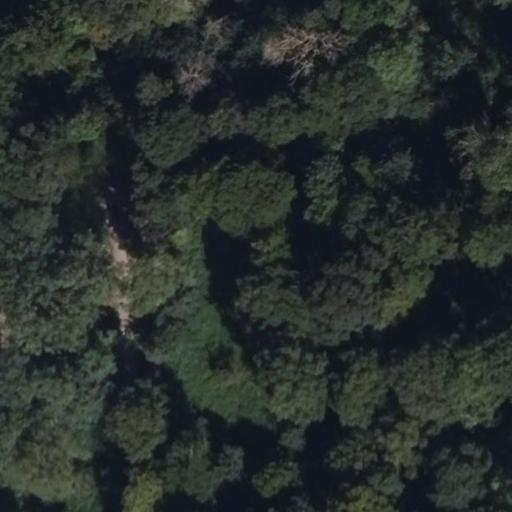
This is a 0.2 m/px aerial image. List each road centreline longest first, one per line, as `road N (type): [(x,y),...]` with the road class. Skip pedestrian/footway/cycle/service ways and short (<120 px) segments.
road 1 (unknown): [(99,195),(144,511)]
road 2 (unknown): [(93,0),(103,151),(97,187)]
